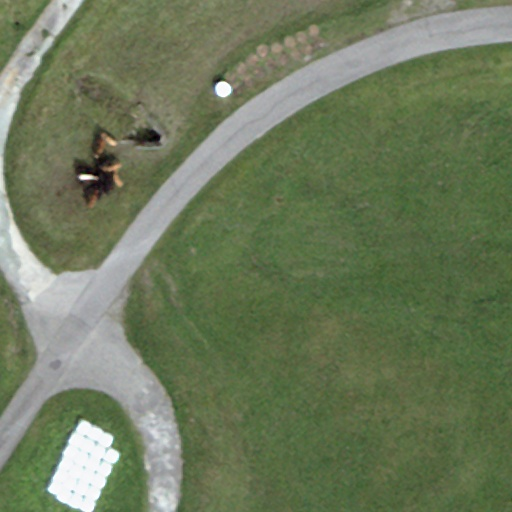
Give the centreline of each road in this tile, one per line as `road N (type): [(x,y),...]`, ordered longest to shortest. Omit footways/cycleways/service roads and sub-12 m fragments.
road 1 (track): [(511,47),(346,74),(186,196),(68,334),(0,451)]
road 2 (track): [(0,206),(68,334),(171,456),(165,511)]
road 3 (track): [(66,0),(11,81),(0,161)]
